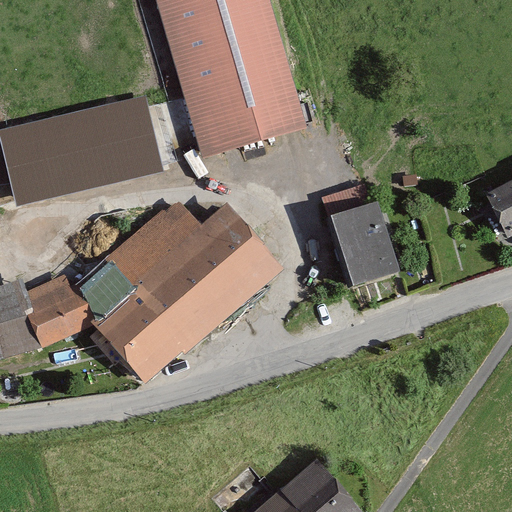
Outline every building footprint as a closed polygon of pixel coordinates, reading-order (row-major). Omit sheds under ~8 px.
[(269,0),(156,0),(203,158),(307,128),(269,0)] [(163,173),(146,97),(0,131),(0,135),(17,207),(163,173)] [(511,180),(489,192),(511,237),(511,180)] [(362,185),(323,197),(352,289),(401,273),(379,204),(369,207),(362,185)] [(41,348),(97,326),(147,384),(282,269),(228,205),(201,228),(176,199),(71,289),(65,276),(28,291),(29,320),(41,348)] [(0,360),(36,352),(18,282),(0,286),(0,360)] [(363,511),(317,459),(255,511),(363,511)]
